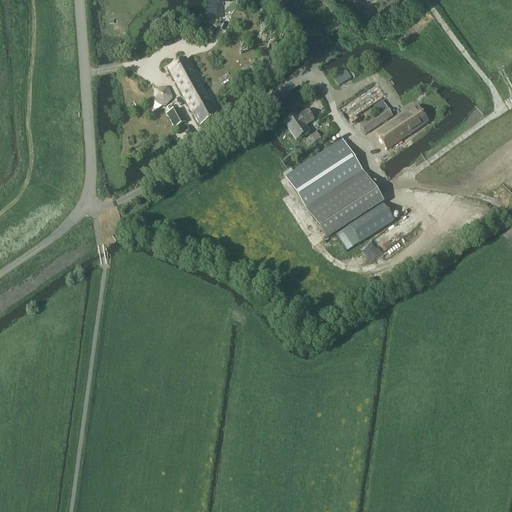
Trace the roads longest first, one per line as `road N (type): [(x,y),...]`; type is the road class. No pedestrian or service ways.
road 1 (unclassified): [(0,274),(85,205),(91,152),(81,0)]
road 2 (track): [(399,183),(502,109),(426,0)]
